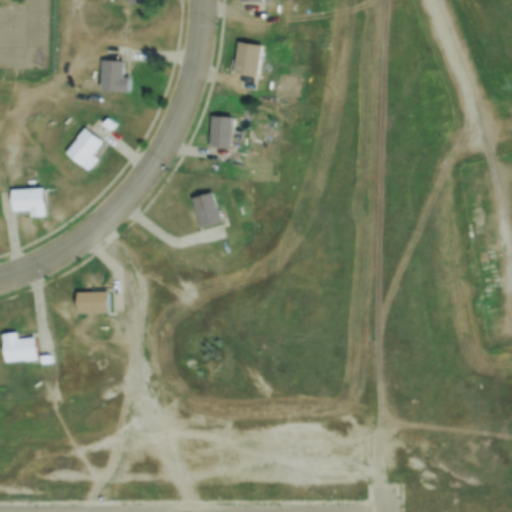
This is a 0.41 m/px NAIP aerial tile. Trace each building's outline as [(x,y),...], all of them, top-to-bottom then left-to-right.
[(263,45),(259,75),(235,72),(240,42),(263,45)] [(103,59),(124,60),(124,77),(130,77),(130,92),(102,91),(103,59)] [(213,116),(233,116),(232,147),(212,146),(213,116)] [(107,118),(115,124),(110,130),(102,124),(107,118)] [(66,153),(86,128),(103,141),(93,154),(98,158),(89,171),(66,153)] [(45,187),(47,216),(32,217),(31,211),(13,212),(12,189),(45,187)] [(213,192),(221,222),(201,228),(193,197),(213,192)] [(78,292),(109,291),(109,313),(79,313),(78,292)] [(2,334),(18,333),(19,339),(35,338),(37,360),(5,363),(2,334)] [(40,356),(50,355),(51,364),(41,365),(40,356)]
